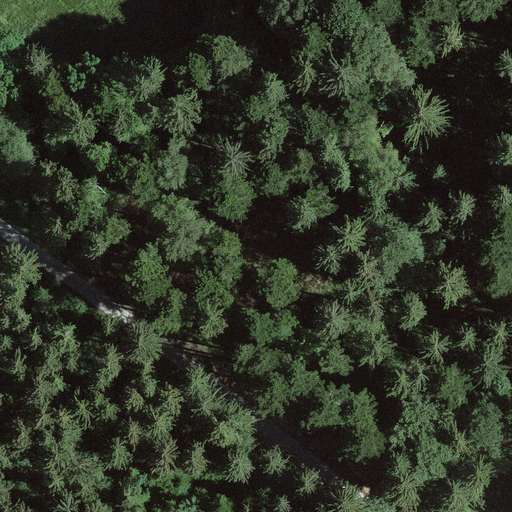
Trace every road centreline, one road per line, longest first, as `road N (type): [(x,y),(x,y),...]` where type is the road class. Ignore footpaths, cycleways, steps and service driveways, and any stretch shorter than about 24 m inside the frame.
road 1 (unclassified): [(0,237),(365,511)]
road 2 (track): [(392,511),(411,411),(467,254),(511,73)]
